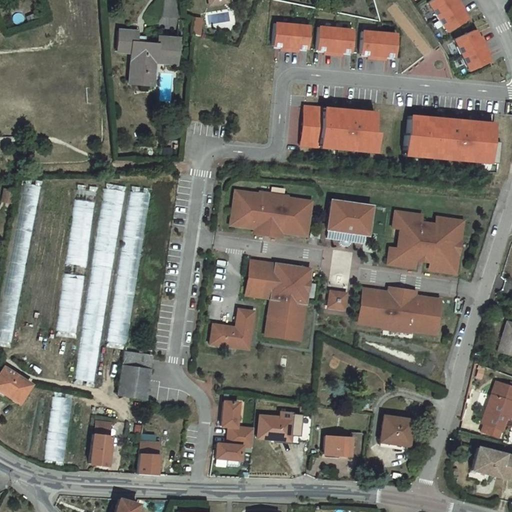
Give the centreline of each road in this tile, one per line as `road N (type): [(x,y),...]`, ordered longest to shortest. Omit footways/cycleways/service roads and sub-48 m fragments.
road 1 (residential): [(201,173),(204,147),(275,150),(288,72),(511,92)]
road 2 (residential): [(201,173),(173,371),(206,412),(196,490)]
road 3 (residential): [(511,194),(416,500)]
road 4 (tertiary): [(416,500),(196,490)]
road 5 (tertiary): [(196,490),(32,483)]
road 6 (unknown): [(315,326),(450,395)]
